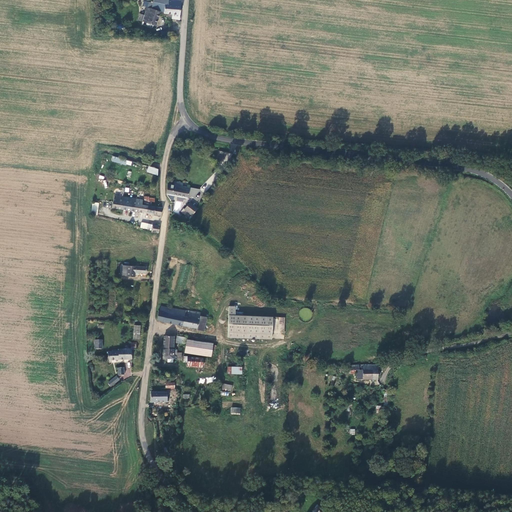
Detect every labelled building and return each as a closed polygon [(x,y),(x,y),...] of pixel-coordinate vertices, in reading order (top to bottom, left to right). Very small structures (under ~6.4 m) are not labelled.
[(157,9),(163,11),(163,3),(159,2),(153,0),(152,0),(150,0),(150,2),(148,7),(157,9)] [(163,11),(163,12),(177,13),(178,0),(170,0),(170,3),(167,3),(166,4),(163,3),(163,11)] [(137,12),(137,13),(135,18),(144,21),(150,23),(153,23),(156,12),(157,9),(148,7),(146,6),(145,6),(144,5),(142,13),(137,12)] [(130,166),(132,161),(112,156),(110,165),(113,166),(115,162),(130,166)] [(144,162),(142,169),(150,171),(151,164),(144,162)] [(183,186),(183,183),(182,183),(174,181),(173,186),(167,184),(166,193),(166,194),(186,198),(188,197),(191,187),(183,186)] [(193,199),(202,189),(191,187),(188,197),(193,199)] [(119,193),(110,191),(107,199),(107,202),(106,205),(117,207),(119,193)] [(117,207),(125,209),(127,201),(124,200),(125,195),(119,193),(117,207)] [(125,209),(133,210),(134,202),(131,201),(132,197),(125,195),(124,200),(127,201),(125,209)] [(134,210),(141,212),(143,203),(139,202),(137,202),(138,198),(132,197),(131,201),(134,202),(133,210),(134,210)] [(194,202),(188,198),(177,211),(184,216),(186,213),(188,214),(193,207),(192,206),(194,202)] [(141,212),(149,213),(150,204),(143,203),(141,212)] [(156,205),(150,204),(149,213),(156,214),(157,206),(156,205)] [(154,224),(147,222),(146,230),(153,231),(154,224)] [(142,265),(118,264),(117,273),(119,273),(122,274),(131,274),(132,270),(141,271),(142,265)] [(199,327),(201,313),(195,312),(195,308),(184,306),(183,313),(179,313),(179,307),(157,303),(156,308),(154,308),(153,317),(192,324),(193,326),(199,327)] [(266,334),(267,312),(230,311),(223,311),(223,333),(266,334)] [(177,329),(173,329),(172,339),(181,341),(182,334),(176,333),(177,329)] [(170,355),(172,356),(172,349),(169,348),(169,333),(160,332),(159,355),(163,355),(164,358),(165,358),(169,359),(170,355)] [(182,349),(207,353),(208,341),(183,337),(182,349)] [(103,349),(103,339),(94,339),(94,349),(103,349)] [(104,357),(127,356),(127,347),(127,346),(114,346),(114,349),(104,349),(104,357)] [(183,363),(198,363),(198,355),(184,354),(183,363)] [(351,374),(364,374),(365,359),(354,359),(354,362),(357,362),(357,365),(352,365),(351,365),(351,374)] [(113,378),(111,375),(102,382),(105,385),(113,378)] [(164,390),(148,390),(147,399),(164,399),(164,390)]
